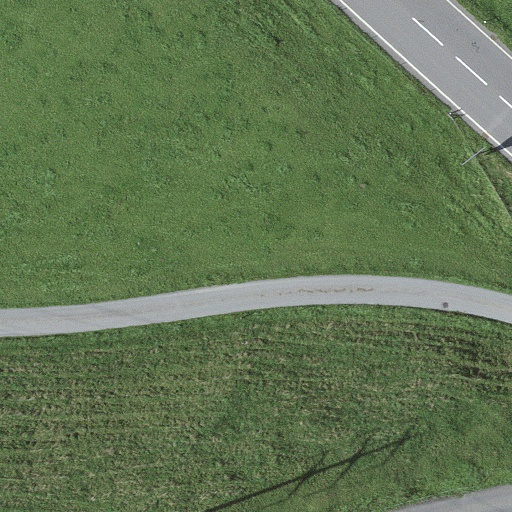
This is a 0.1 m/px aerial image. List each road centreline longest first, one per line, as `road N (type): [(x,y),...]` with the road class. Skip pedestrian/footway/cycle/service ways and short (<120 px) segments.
road 1 (track): [(511,313),(437,293),(285,296),(0,326)]
road 2 (secondary): [(511,107),(390,0)]
